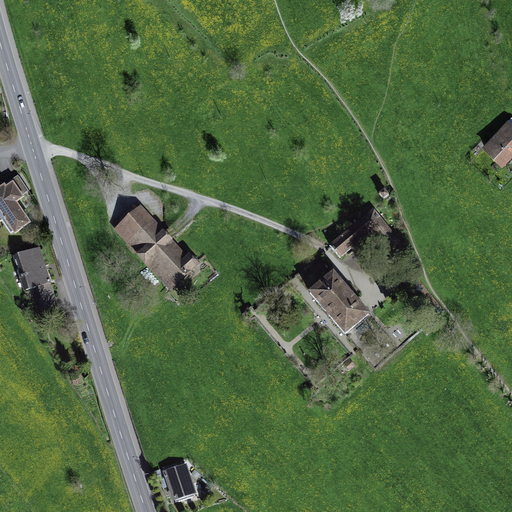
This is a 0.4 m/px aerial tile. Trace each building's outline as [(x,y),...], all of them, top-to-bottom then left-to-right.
[(508,118),(482,145),(502,166),(511,155),(511,116),(509,119),(508,118)] [(0,219),(2,218),(11,231),(30,219),(16,198),(29,189),(17,175),(6,182),(5,181),(0,183),(0,219)] [(140,206),(114,230),(170,292),(201,263),(191,253),(187,256),(140,206)] [(374,209),(328,245),(340,258),(373,231),(399,261),(409,252),(374,209)] [(41,248),(18,254),(29,290),(24,291),(28,306),(40,303),(45,320),(61,316),(41,248)] [(370,313),(334,271),(308,292),(345,335),(370,313)] [(188,464),(163,473),(173,502),(196,494),(188,464)] [(197,496),(180,503),(182,508),(199,501),(197,496)]
